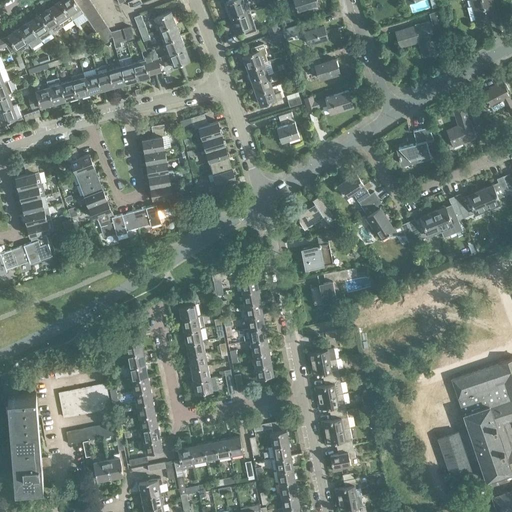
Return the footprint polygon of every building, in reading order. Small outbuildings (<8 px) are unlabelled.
[(63,26),(73,19),(60,0),(58,0),(50,6),(63,26)] [(75,0),(60,0),(73,19),(84,12),(83,11),(80,6),(75,0)] [(83,11),(93,4),(90,0),(87,0),(80,6),(83,11)] [(246,0),(228,0),(225,1),(230,17),(250,9),(246,0)] [(317,0),(294,0),(298,10),(319,3),(317,0)] [(471,0),(477,21),(496,16),(491,0),(471,0)] [(87,16),(97,10),(93,4),(83,11),(84,12),(87,16)] [(52,33),(63,26),(50,6),(39,13),(52,33)] [(252,26),(250,19),(253,18),(250,9),(230,17),(235,32),(243,29),(245,34),(254,31),(253,25),(252,26)] [(90,22),(100,15),(97,10),(87,16),(90,22)] [(159,13),(160,14),(154,17),(155,17),(148,20),(150,25),(157,23),(159,29),(175,23),(171,10),(169,11),(169,10),(159,13)] [(445,27),(440,10),(429,14),(433,24),(438,22),(440,29),(445,27)] [(42,39),(52,33),(39,13),(29,20),(42,39)] [(142,36),(148,33),(140,14),(134,16),(142,36)] [(94,27),(104,20),(100,15),(90,22),(94,27)] [(29,20),(19,27),(31,44),(33,47),(43,40),(42,39),(29,20)] [(97,32),(107,25),(104,20),(94,27),(97,32)] [(307,21),(282,29),(285,37),(305,30),(309,43),(318,41),(319,43),(326,41),(325,38),(328,37),(324,24),(310,28),(307,21)] [(425,54),(435,51),(431,37),(433,36),(429,21),(395,31),(400,46),(421,40),(425,54)] [(282,30),(279,22),(265,27),(268,35),(269,34),(282,30)] [(175,23),(159,29),(164,41),(180,35),(175,23)] [(107,25),(97,32),(101,37),(106,34),(111,31),(107,25)] [(123,28),(126,39),(134,36),(131,26),(123,28)] [(19,27),(8,34),(9,35),(17,47),(20,52),(31,44),(19,27)] [(117,29),(120,41),(121,41),(126,40),(126,39),(123,28),(117,29)] [(114,43),(120,41),(117,29),(111,31),(112,35),(114,43)] [(284,37),(282,30),(269,34),(272,42),(284,37)] [(0,46),(6,45),(11,51),(17,47),(9,35),(0,38),(0,46)] [(180,35),(164,41),(169,53),(185,47),(180,35)] [(80,42),(74,44),(77,51),(90,47),(89,43),(81,45),(80,42)] [(245,60),(243,61),(245,68),(247,67),(266,61),(269,60),(267,53),(268,53),(264,43),(250,47),(252,51),(243,54),(245,60)] [(185,47),(169,53),(171,59),(164,62),(166,67),(173,65),(173,66),(181,63),(181,64),(189,61),(188,60),(190,59),(185,47)] [(80,58),(92,54),(90,49),(78,53),(80,58)] [(68,62),(80,58),(78,53),(66,57),(68,62)] [(145,59),(133,63),(138,80),(150,76),(149,75),(155,73),(152,60),(150,54),(147,56),(145,59)] [(319,56),(307,60),(309,67),(315,65),(319,78),(340,72),(336,58),(321,63),(319,56)] [(56,65),(68,62),(66,57),(54,61),(56,65)] [(152,60),(155,73),(161,71),(158,59),(152,60)] [(250,73),(247,74),(249,80),(267,74),(270,74),(275,72),(270,60),(269,60),(266,61),(247,67),(250,73)] [(44,69),(56,65),(54,61),(42,64),(44,69)] [(280,70),(284,69),(290,66),(289,62),(282,64),(278,66),(280,70)] [(138,80),(133,63),(121,66),(126,83),(138,80)] [(30,74),(44,69),(42,64),(28,69),(30,74)] [(101,90),(114,86),(109,69),(107,64),(95,68),(97,73),(101,90)] [(126,83),(121,66),(109,69),(114,86),(126,83)] [(97,73),(85,76),(89,93),(101,90),(97,73)] [(267,74),(249,80),(252,87),(254,86),(256,92),(274,86),(270,74),(267,74)] [(85,76),(73,79),(77,97),(89,93),(85,76)] [(65,100),(61,83),(59,77),(47,80),(48,83),(53,103),(65,100)] [(77,97),(73,79),(61,83),(65,100),(77,97)] [(0,95),(8,93),(12,91),(8,80),(3,81),(0,82),(0,95)] [(511,112),(511,102),(508,95),(509,95),(502,81),(494,85),(494,86),(483,92),(490,105),(493,111),(506,104),(511,113),(511,112)] [(48,83),(35,86),(36,90),(37,93),(40,105),(41,107),(53,103),(48,83)] [(256,92),(254,93),(256,99),(258,98),(260,104),(278,98),(283,97),(281,91),(276,93),(274,86),(256,92)] [(312,96),(305,98),(309,111),(316,109),(315,108),(328,104),(330,112),(335,111),(335,113),(342,111),(342,109),(353,105),(348,90),(326,97),(326,98),(313,101),(312,96)] [(288,100),(299,96),(298,91),(286,95),(288,100)] [(0,109),(12,105),(8,93),(0,95),(0,109)] [(32,107),(38,106),(40,105),(37,93),(34,94),(30,95),(29,95),(32,107)] [(299,96),(288,100),(287,100),(290,107),(302,103),(300,96),(299,96)] [(12,105),(0,109),(0,121),(0,123),(10,119),(11,121),(15,119),(15,117),(16,117),(21,115),(17,103),(12,105)] [(446,129),(453,146),(477,136),(470,119),(468,119),(464,104),(453,107),(458,124),(446,129)] [(282,125),(277,127),(281,141),(299,135),(292,111),(278,115),(282,125)] [(194,123),(206,119),(204,113),(192,117),(194,123)] [(207,124),(206,119),(194,123),(195,128),(199,140),(202,138),(222,132),(218,121),(207,124)] [(417,142),(398,148),(400,156),(399,156),(400,159),(401,159),(402,162),(430,155),(426,140),(435,138),(428,126),(414,129),(417,142)] [(166,135),(165,129),(153,131),(154,137),(143,139),(145,151),(165,147),(171,146),(169,134),(166,135)] [(225,144),(222,132),(202,138),(206,150),(225,144)] [(229,156),(225,144),(206,150),(210,162),(229,156)] [(65,157),(77,152),(75,147),(63,151),(65,157)] [(165,147),(145,151),(147,163),(167,159),(165,147)] [(79,157),(77,152),(65,157),(67,162),(71,161),(75,172),(94,164),(89,153),(79,157)] [(232,167),(229,156),(210,162),(213,173),(232,167)] [(167,159),(147,163),(149,174),(169,171),(167,159)] [(25,169),(38,166),(36,160),(24,163),(25,169)] [(98,176),(94,164),(75,172),(79,183),(98,176)] [(26,174),(16,177),(18,188),(38,183),(42,183),(39,171),(38,166),(25,169),(26,174)] [(210,193),(228,188),(226,182),(236,179),(232,167),(213,173),(209,175),(212,186),(209,187),(210,193)] [(174,176),(173,171),(169,171),(149,174),(151,186),(171,182),(170,177),(174,176)] [(345,180),(338,185),(341,189),(340,190),(341,192),(342,192),(346,197),(347,198),(354,194),(359,201),(362,207),(378,196),(374,191),(370,194),(364,184),(356,172),(350,177),(349,176),(345,179),(345,180)] [(511,178),(511,179),(509,173),(502,176),(510,193),(510,194),(511,193),(511,178)] [(98,176),(79,183),(84,194),(103,187),(98,176)] [(510,193),(502,176),(496,178),(498,183),(493,185),(493,184),(480,189),(488,207),(500,202),(498,198),(510,193)] [(171,182),(151,186),(152,192),(153,198),(169,196),(173,195),(177,194),(175,182),(171,183),(171,182)] [(38,183),(18,188),(21,200),(41,195),(38,183)] [(107,198),(103,187),(84,194),(88,205),(107,198)] [(454,196),(463,218),(488,207),(480,189),(467,195),(468,196),(465,197),(467,200),(464,202),(460,193),(454,196)] [(44,207),(41,195),(21,200),(24,212),(44,207)] [(315,204),(297,216),(306,228),(323,216),(325,219),(332,214),(320,195),(313,200),(315,204)] [(172,214),(171,207),(169,196),(153,198),(154,205),(146,207),(134,211),(139,227),(150,224),(151,226),(162,223),(158,211),(162,210),(164,216),(172,214)] [(378,196),(362,207),(368,216),(367,216),(381,237),(383,240),(389,236),(406,235),(402,226),(394,228),(388,219),(389,219),(386,214),(385,215),(380,207),(379,208),(377,204),(381,202),(378,196)] [(458,220),(463,218),(454,196),(448,198),(453,208),(450,210),(448,206),(445,207),(445,206),(432,211),(440,229),(453,224),(451,220),(457,217),(458,220)] [(107,198),(88,205),(93,217),(97,216),(112,209),(107,198)] [(48,206),(44,207),(24,212),(27,223),(47,218),(51,218),(48,206)] [(114,216),(112,209),(97,216),(101,226),(104,236),(116,233),(117,236),(128,233),(127,230),(139,227),(134,211),(122,214),(122,213),(114,216)] [(440,229),(432,211),(420,216),(420,217),(415,220),(415,218),(408,221),(415,239),(422,236),(422,237),(440,229)] [(47,218),(27,223),(30,236),(46,232),(47,232),(50,231),(47,218)] [(336,230),(337,230),(343,226),(339,221),(333,225),(336,230)] [(415,239),(408,221),(401,224),(402,226),(406,235),(408,242),(415,239)] [(319,245),(313,246),(302,248),(306,267),(333,262),(328,240),(340,237),(339,230),(337,230),(336,230),(317,234),(319,245)] [(20,246),(12,248),(18,265),(29,261),(30,263),(40,259),(39,255),(50,250),(47,242),(48,242),(46,233),(47,232),(46,232),(30,236),(31,242),(23,244),(24,245),(20,246)] [(0,272),(7,270),(6,269),(18,265),(12,248),(4,251),(5,252),(1,253),(1,252),(0,252),(0,272)] [(498,252),(486,256),(489,265),(501,261),(498,252)] [(326,285),(311,288),(314,304),(337,299),(333,280),(357,275),(357,273),(367,271),(366,265),(323,273),(326,285)] [(212,274),(213,280),(231,277),(231,276),(230,271),(212,274)] [(242,290),(259,287),(256,274),(240,278),(242,290)] [(261,300),(259,287),(242,290),(244,303),(261,300)] [(216,295),(215,291),(197,294),(198,300),(216,297),(216,295)] [(185,305),(179,306),(181,318),(198,315),(195,301),(198,300),(197,294),(193,295),(194,297),(184,299),(185,305)] [(241,316),(246,315),(263,312),(261,300),(244,303),(239,304),(241,316)] [(265,325),(263,312),(246,315),(248,327),(265,325)] [(200,327),(198,315),(181,318),(184,331),(200,327)] [(265,325),(248,327),(250,340),(267,337),(265,325)] [(203,340),(200,327),(184,331),(186,343),(203,340)] [(339,335),(338,329),(325,332),(326,338),(339,335)] [(97,339),(98,345),(116,342),(115,336),(97,339)] [(127,354),(143,350),(141,337),(124,341),(127,354)] [(269,349),(267,337),(250,340),(253,352),(269,349)] [(205,352),(203,340),(186,343),(189,355),(205,352)] [(312,363),(336,358),(334,347),(308,352),(309,359),(311,359),(312,363)] [(269,349),(253,352),(255,365),(272,362),(269,349)] [(143,350),(127,354),(129,366),(146,363),(143,350)] [(208,365),(205,352),(189,355),(191,368),(208,365)] [(95,357),(97,369),(103,368),(101,356),(95,357)] [(91,370),(97,369),(95,357),(88,358),(91,370)] [(85,372),(91,370),(88,358),(83,359),(85,372)] [(336,358),(312,363),(313,367),(311,367),(312,374),(325,372),(327,378),(340,375),(338,369),(336,358)] [(79,373),(85,372),(83,359),(77,360),(79,373)] [(73,374),(79,373),(77,360),(71,362),(73,374)] [(67,375),(73,374),(71,362),(65,363),(67,375)] [(272,362),(255,365),(257,378),(274,375),(272,362)] [(148,375),(146,363),(129,366),(131,378),(148,375)] [(56,377),(62,376),(59,364),(53,365),(56,377)] [(210,377),(208,365),(191,368),(194,380),(210,377)] [(238,392),(244,391),(240,373),(234,374),(238,392)] [(151,387),(148,375),(131,378),(134,391),(151,387)] [(231,375),(226,376),(229,394),(235,392),(231,375)] [(319,397),(343,392),(341,381),(340,375),(327,378),(328,384),(315,386),(316,393),(318,393),(319,397)] [(210,377),(194,380),(196,393),(213,390),(218,389),(215,376),(210,377)] [(400,377),(393,379),(395,385),(402,383),(400,377)] [(100,383),(103,396),(109,395),(106,382),(100,383)] [(96,397),(103,396),(100,383),(94,385),(96,397)] [(91,398),(96,397),(94,385),(88,386),(91,398)] [(85,400),(91,398),(88,386),(82,387),(85,400)] [(79,401),(85,400),(82,387),(76,388),(79,401)] [(153,400),(151,387),(134,391),(136,403),(153,400)] [(73,402),(79,401),(76,388),(70,389),(73,402)] [(67,403),(73,402),(70,389),(65,390),(67,403)] [(61,404),(67,403),(65,390),(59,391),(61,404)] [(16,484),(44,482),(43,465),(50,464),(49,456),(42,457),(36,392),(8,394),(16,484)] [(343,392),(319,397),(320,401),(318,402),(319,409),(332,406),(333,412),(346,409),(345,403),(343,392)] [(103,396),(105,408),(111,407),(109,395),(103,396)] [(99,409),(105,408),(103,396),(96,397),(99,409)] [(93,411),(99,409),(96,397),(91,398),(93,411)] [(87,412),(93,411),(91,398),(85,400),(87,412)] [(81,413),(87,412),(85,400),(79,401),(81,413)] [(153,400),(136,403),(139,415),(155,412),(153,400)] [(75,414),(81,413),(79,401),(73,402),(75,414)] [(69,415),(75,414),(73,402),(67,403),(69,415)] [(64,416),(69,415),(67,403),(61,404),(64,416)] [(489,404),(464,413),(463,413),(470,434),(466,435),(475,461),(480,460),(488,486),(507,479),(505,474),(511,471),(511,470),(489,404)] [(326,431),(350,427),(348,416),(346,409),(333,412),(335,418),(321,421),(323,428),(325,427),(326,431)] [(155,412),(139,415),(141,428),(158,424),(155,412)] [(105,436),(111,435),(108,422),(102,424),(105,436)] [(254,431),(257,430),(272,428),(271,422),(253,425),(254,431)] [(99,438),(105,436),(102,424),(96,425),(99,438)] [(158,424),(141,428),(144,440),(160,437),(158,424)] [(93,439),(99,438),(96,425),(90,426),(93,439)] [(87,440),(89,440),(93,439),(90,426),(84,427),(87,440)] [(81,441),(83,441),(87,440),(84,427),(78,428),(81,441)] [(350,427),(326,431),(327,435),(324,436),(326,443),(339,440),(340,446),(353,444),(352,437),(350,427)] [(75,442),(81,441),(78,428),(72,429),(75,442)] [(69,443),(75,442),(72,429),(66,431),(69,443)] [(272,445),(289,442),(287,429),(270,432),(272,445)] [(471,469),(458,431),(438,438),(451,476),(471,469)] [(122,433),(116,434),(115,434),(119,450),(125,449),(122,433)] [(240,435),(227,438),(230,454),(243,452),(240,435)] [(259,453),(255,436),(249,437),(253,454),(259,453)] [(160,437),(144,440),(146,453),(163,449),(160,437)] [(230,454),(227,438),(215,440),(218,457),(230,454)] [(87,440),(83,441),(86,456),(92,455),(89,440),(87,440)] [(215,440),(203,442),(206,459),(218,457),(215,440)] [(206,459),(203,442),(190,445),(194,461),(206,459)] [(291,454),(289,442),(272,445),(275,457),(291,454)] [(353,444),(340,446),(341,452),(330,455),(334,471),(342,469),(342,467),(351,465),(349,456),(353,455),(355,452),(353,444)] [(174,460),(177,476),(179,488),(181,494),(187,493),(183,475),(182,469),(195,466),(194,461),(190,445),(178,447),(180,458),(174,460)] [(114,456),(106,458),(110,477),(123,475),(119,455),(120,455),(119,452),(113,453),(114,456)] [(291,454),(275,457),(277,470),(293,467),(291,454)] [(148,462),(147,455),(129,459),(130,465),(148,462)] [(110,477),(106,458),(99,459),(98,456),(93,458),(93,460),(94,460),(98,480),(110,477)] [(174,476),(177,476),(174,460),(165,461),(166,467),(168,479),(174,478),(174,476)] [(254,478),(251,460),(245,462),(248,479),(254,478)] [(149,470),(166,467),(165,461),(148,465),(149,470)] [(295,479),(293,467),(277,470),(279,482),(295,479)] [(357,495),(356,488),(358,488),(359,485),(359,483),(361,483),(360,476),(347,479),(348,485),(335,488),(336,495),(338,495),(339,499),(357,495)] [(158,478),(159,479),(139,483),(142,495),(161,492),(160,484),(163,483),(161,477),(158,478)] [(295,479),(279,482),(281,494),(298,491),(295,479)] [(298,491),(281,494),(283,507),(300,504),(298,491)] [(162,498),(161,492),(142,495),(144,507),(164,504),(169,503),(168,497),(162,498)] [(187,493),(181,494),(184,511),(190,511),(187,493)] [(360,495),(357,495),(339,499),(340,503),(338,503),(339,510),(352,508),(353,511),(361,511),(367,511),(365,505),(364,505),(363,501),(362,495),(360,495)]
